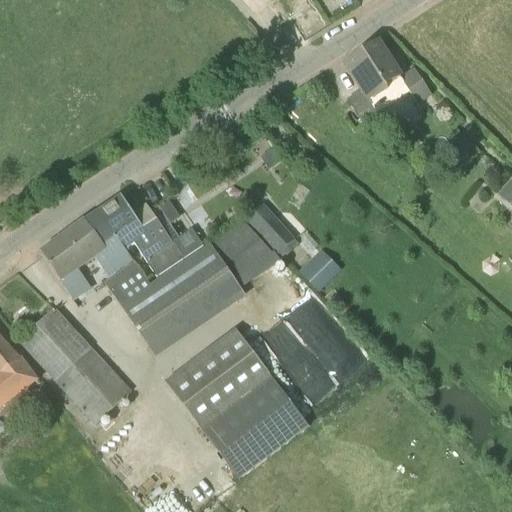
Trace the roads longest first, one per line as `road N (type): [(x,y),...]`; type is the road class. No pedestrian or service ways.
road 1 (tertiary): [(0,256),(409,0)]
road 2 (track): [(225,494),(111,350),(0,233)]
